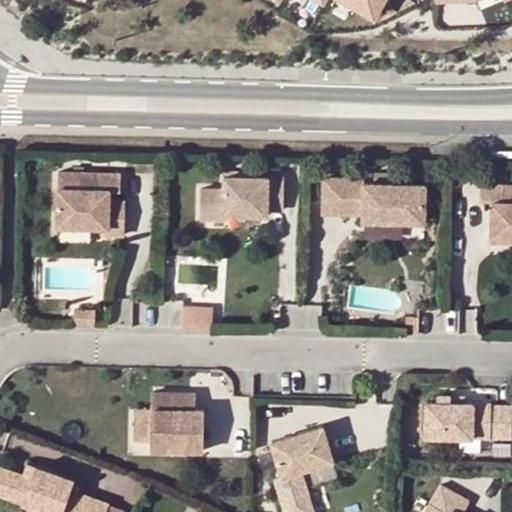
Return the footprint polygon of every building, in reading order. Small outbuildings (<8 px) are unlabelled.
[(345,0),(333,0),(331,5),(352,16),(357,7),(345,0)] [(345,0),(357,7),(373,16),(382,0),(345,0)] [(54,229),(105,231),(106,204),(106,193),(117,194),(117,177),(56,175),(54,229)] [(283,185),(223,183),(222,196),(199,196),(198,225),(222,226),(222,221),(265,222),(265,217),(281,218),(283,185)] [(363,223),(363,228),(424,230),(425,193),(363,192),(364,187),(324,186),(323,221),(346,222),(347,203),(364,203),(363,223)] [(491,248),(511,249),(511,191),(483,191),(482,210),(492,210),(491,248)] [(364,203),(347,203),(346,222),(363,223),(364,203)] [(106,204),(105,231),(121,232),(121,205),(106,204)] [(195,306),(182,306),(182,326),(195,326),(195,306)] [(94,308),(73,308),(72,322),(95,322),(94,308)] [(195,409),(196,392),(153,392),(153,408),(152,440),(152,449),(201,450),(202,408),(195,409)] [(452,400),(452,392),(438,392),(438,399),(428,399),(427,433),(511,435),(511,402),(493,402),(493,401),(466,400),(452,400)] [(153,408),(134,407),(134,439),(152,440),(153,408)] [(321,421),(272,443),(286,476),(335,455),(321,421)] [(30,463),(23,460),(19,473),(25,476),(30,463)] [(19,473),(0,466),(0,493),(27,504),(49,511),(99,511),(103,502),(64,487),(68,478),(30,463),(25,476),(19,473)] [(461,511),(468,500),(440,485),(430,503),(424,511),(461,511)]
